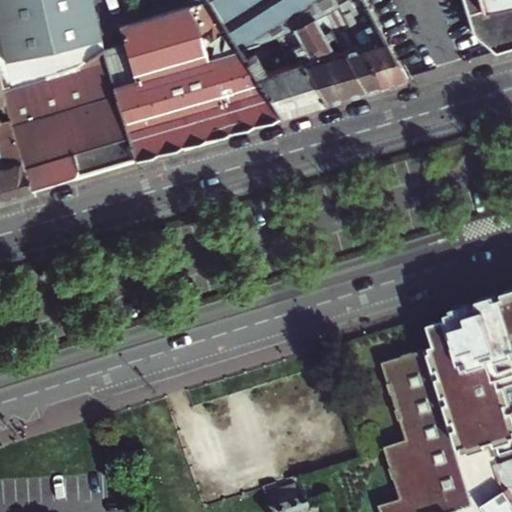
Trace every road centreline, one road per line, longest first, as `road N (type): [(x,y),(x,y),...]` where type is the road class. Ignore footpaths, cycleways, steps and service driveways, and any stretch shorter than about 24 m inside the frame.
road 1 (primary): [(0,406),(511,249)]
road 2 (primary): [(511,86),(0,232)]
